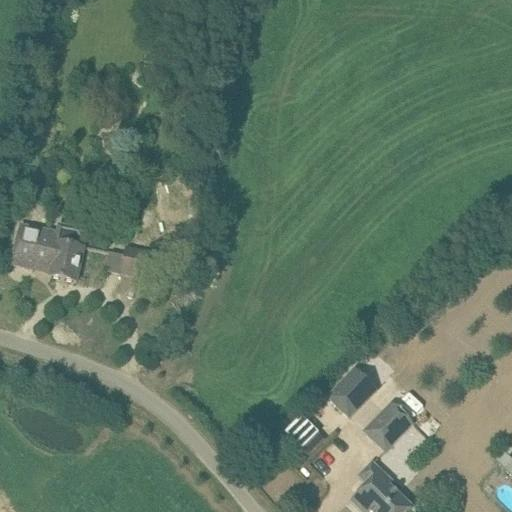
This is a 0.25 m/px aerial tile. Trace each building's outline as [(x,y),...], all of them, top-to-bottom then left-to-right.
[(49,274),(48,278),(76,284),(81,265),(83,250),(86,235),(86,233),(59,228),(57,236),(21,228),(12,266),(49,274)] [(168,237),(156,239),(159,254),(170,252),(168,237)] [(126,247),(119,275),(149,282),(156,254),(126,247)] [(354,372),(327,400),(348,421),(376,392),(354,372)] [(390,406),(362,435),(385,457),(413,428),(390,406)] [(511,460),(503,452),(494,462),(509,475),(511,471),(511,460)] [(351,503),(359,511),(409,511),(411,510),(378,477),(381,474),(372,465),(358,479),(366,487),(351,503)]
